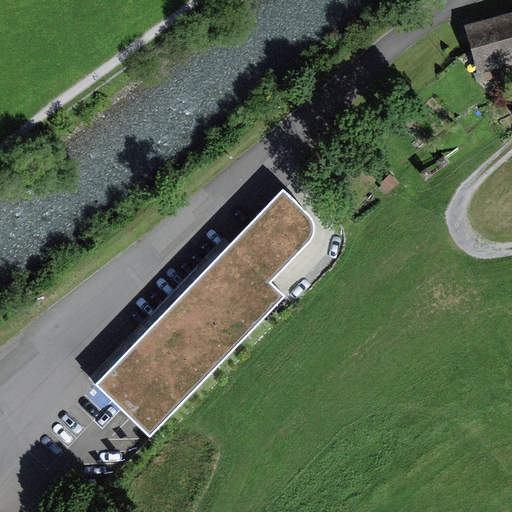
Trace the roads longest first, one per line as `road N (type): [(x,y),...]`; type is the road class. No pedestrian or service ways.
road 1 (track): [(0,151),(202,0)]
road 2 (residential): [(457,0),(324,105)]
road 3 (track): [(511,248),(472,244),(456,216),(471,184),(511,146)]
